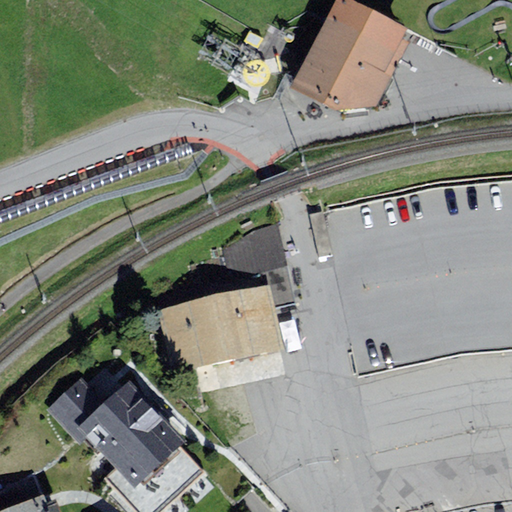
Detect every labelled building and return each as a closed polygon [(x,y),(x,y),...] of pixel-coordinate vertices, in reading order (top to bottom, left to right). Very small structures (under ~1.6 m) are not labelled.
[(352,0),(334,0),(291,87),(337,110),(378,106),(393,76),(385,72),(391,60),(399,64),(409,43),(403,40),(409,28),(352,0)] [(262,39),(249,32),(244,42),(257,49),(262,39)] [(269,286),(274,309),(296,304),(278,222),(253,231),(222,252),(231,295),(269,286)] [(159,311),(173,373),(283,348),(274,309),(269,286),(231,295),(159,311)] [(185,440),(129,380),(105,403),(81,377),(47,409),(80,444),(88,436),(136,486),(185,440)] [(0,511),(61,511),(56,499),(47,503),(43,494),(0,511)]
